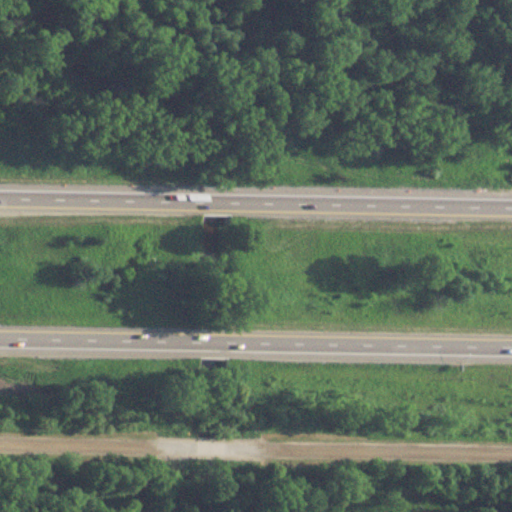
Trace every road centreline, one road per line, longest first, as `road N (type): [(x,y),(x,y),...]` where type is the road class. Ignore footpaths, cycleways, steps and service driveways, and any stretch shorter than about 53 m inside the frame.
road 1 (residential): [(218,447),(511,452)]
road 2 (motorway): [(222,342),(511,347)]
road 3 (motorway): [(511,203),(224,200)]
road 4 (motorway): [(196,200),(0,196)]
road 5 (motorway): [(0,336),(194,341)]
road 6 (residential): [(0,441),(192,446)]
